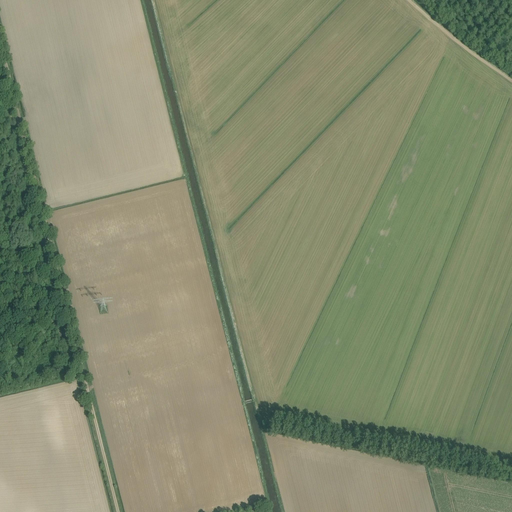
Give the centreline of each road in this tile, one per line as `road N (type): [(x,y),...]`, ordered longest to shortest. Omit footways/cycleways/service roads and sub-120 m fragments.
road 1 (track): [(0,33),(118,511)]
road 2 (track): [(267,424),(511,474)]
road 3 (track): [(511,81),(409,0)]
